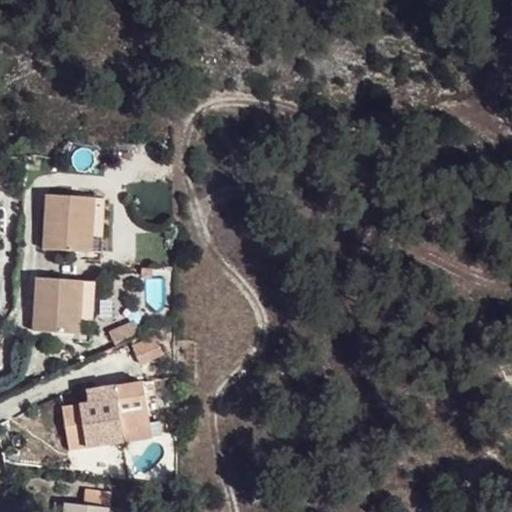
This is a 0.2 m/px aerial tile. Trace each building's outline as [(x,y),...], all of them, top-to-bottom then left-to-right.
[(90,252),(95,198),(47,194),(43,248),(90,252)] [(78,335),(82,282),(36,278),(32,331),(78,335)] [(138,365),(164,356),(156,334),(131,343),(138,365)] [(86,406),(59,410),(66,453),(160,438),(158,423),(147,424),(141,384),(84,393),(86,406)] [(87,504),(66,503),(65,511),(112,511),(114,491),(89,489),(87,504)]
